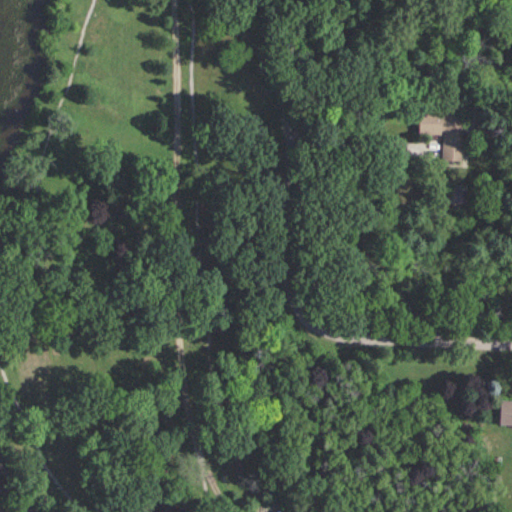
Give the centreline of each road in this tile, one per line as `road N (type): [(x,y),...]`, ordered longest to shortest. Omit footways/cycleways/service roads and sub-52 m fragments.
road 1 (track): [(239,511),(206,466),(185,327),(180,0)]
road 2 (residential): [(511,343),(348,336),(321,325),(291,286),(293,151)]
